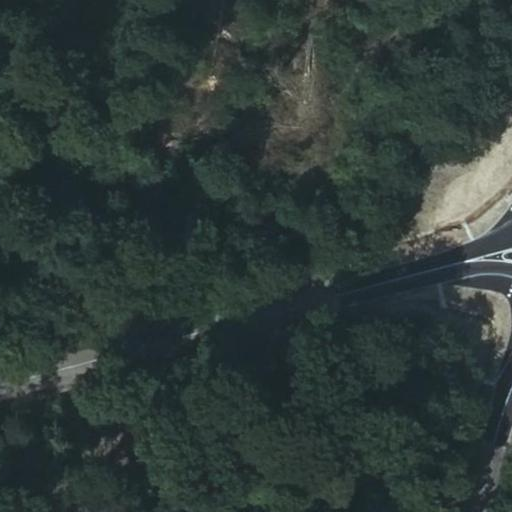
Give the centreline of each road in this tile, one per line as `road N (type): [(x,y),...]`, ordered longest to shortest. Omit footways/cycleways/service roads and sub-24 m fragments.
road 1 (tertiary): [(511,255),(275,304),(0,375)]
road 2 (track): [(0,152),(511,230)]
road 3 (tertiary): [(511,389),(472,511)]
